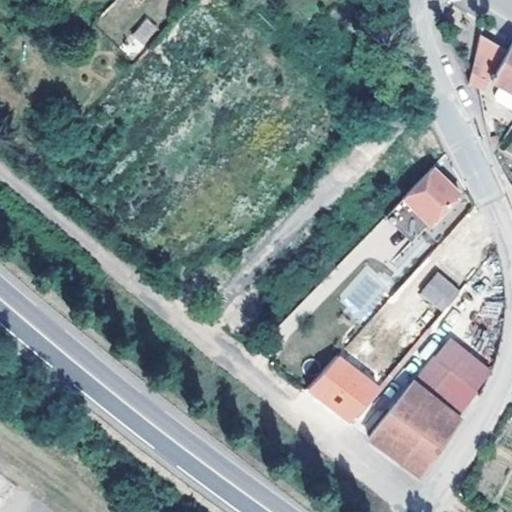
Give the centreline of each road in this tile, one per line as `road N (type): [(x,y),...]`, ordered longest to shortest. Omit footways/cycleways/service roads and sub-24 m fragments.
road 1 (primary): [(0,302),(273,511)]
road 2 (unclassified): [(511,259),(438,106),(419,55),(414,0)]
road 3 (unclassified): [(424,511),(497,398),(511,359)]
